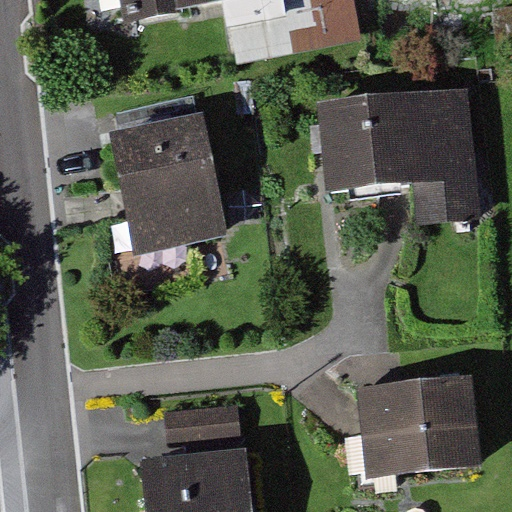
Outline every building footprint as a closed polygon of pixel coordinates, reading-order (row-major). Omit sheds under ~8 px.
[(180,0),(182,19),(298,11),(296,0),(180,0)] [(482,101),(337,110),(342,199),(487,190),(482,101)] [(226,128),(126,138),(139,254),(238,243),(226,128)] [(486,391),(369,398),(374,477),(491,470),(486,391)] [(180,469),(151,472),(155,511),(266,511),(261,463),(247,465),(242,415),(175,423),(180,469)]
